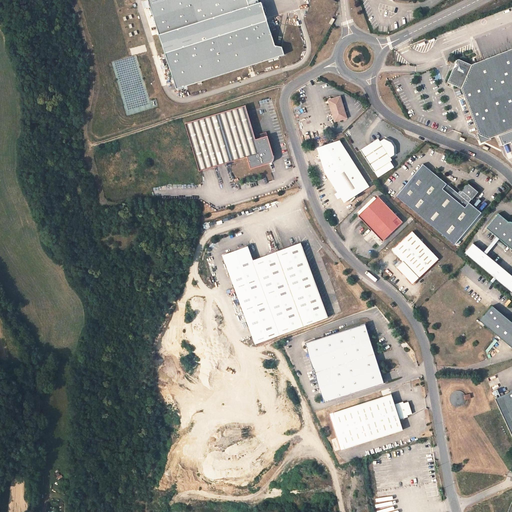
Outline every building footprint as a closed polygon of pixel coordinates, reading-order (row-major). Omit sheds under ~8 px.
[(147,0),(176,89),(284,54),(282,46),(275,45),(261,1),(259,2),(257,0),(147,0)] [(511,49),(472,65),(462,89),(479,134),(489,139),(511,129),(511,49)] [(458,65),(453,68),(448,80),(448,81),(448,82),(448,83),(449,83),(462,89),(472,65),(460,59),(459,59),(458,59),(457,60),(456,61),(456,63),(458,65)] [(328,100),(335,121),(346,117),(340,97),(328,100)] [(246,105),(185,123),(199,171),(247,157),(251,169),(270,163),(272,162),(273,160),(274,158),(274,156),(266,132),(256,135),(257,139),(256,140),(246,105)] [(511,130),(498,136),(502,146),(511,143),(511,146),(511,130)] [(489,139),(479,134),(478,134),(480,143),(489,140),(489,139)] [(378,139),(360,150),(374,172),(392,160),(390,157),(394,155),(394,147),(393,147),(390,144),(391,142),(384,139),(380,141),(378,139)] [(369,187),(340,140),(323,148),(325,154),(321,157),(326,175),(344,203),(369,187)] [(423,164),(396,196),(455,244),(477,218),(465,207),(469,202),(472,199),(461,190),(458,193),(423,164)] [(461,190),(472,199),(477,192),(467,183),(461,190)] [(363,211),(367,215),(362,220),(382,242),(398,226),(395,223),(400,219),(378,197),(363,211)] [(479,197),(474,202),(478,206),(482,201),(479,197)] [(480,207),(483,210),(489,204),(486,201),(480,207)] [(469,202),(465,207),(477,218),(481,213),(469,202)] [(367,215),(363,211),(358,216),(362,220),(367,215)] [(498,213),(486,228),(496,236),(499,238),(511,249),(511,222),(508,222),(498,213)] [(412,232),(392,251),(402,262),(397,267),(412,284),(418,279),(438,259),(412,232)] [(499,238),(496,236),(490,244),(493,246),(499,238)] [(255,344),(328,317),(300,243),(253,261),(247,247),(222,256),(255,344)] [(473,243),(464,253),(511,292),(511,275),(486,254),(483,252),(473,243)] [(493,246),(490,244),(483,252),(486,254),(493,246)] [(511,322),(487,302),(475,316),(511,346),(511,322)] [(365,324),(305,343),(324,402),(384,383),(365,324)] [(450,395),(450,398),(450,400),(450,402),(451,403),(453,405),(455,406),(457,406),(459,406),(461,406),(463,405),(464,403),(465,401),(465,400),(471,398),(470,393),(464,394),(464,393),(462,392),(460,391),(458,390),(456,390),(454,391),(453,392),(451,394),(450,395)] [(511,390),(495,398),(511,435),(511,390)] [(345,448),(403,430),(399,419),(408,416),(407,415),(412,413),(408,401),(404,403),(403,401),(395,404),(391,394),(333,412),(345,448)]
